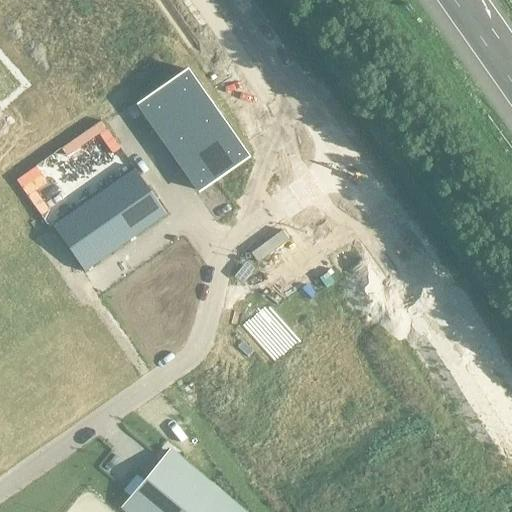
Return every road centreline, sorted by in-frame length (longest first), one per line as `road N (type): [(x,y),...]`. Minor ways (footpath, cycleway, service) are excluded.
road 1 (residential): [(2,490),(193,360),(233,253),(311,186)]
road 2 (unclassified): [(511,394),(345,163)]
road 3 (unclassified): [(231,0),(345,163)]
